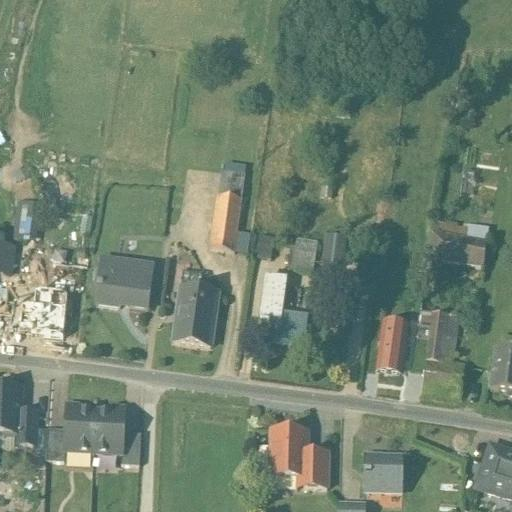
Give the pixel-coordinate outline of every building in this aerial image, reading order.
[(219,201),(243,203),(244,169),(221,168),(219,201)] [(242,206),(218,203),(211,255),(210,255),(210,256),(235,260),(235,259),(234,259),(242,206)] [(457,233),(432,230),(430,239),(455,243),(457,233)] [(455,243),(430,239),(427,267),(452,271),(450,284),(482,288),(487,247),(455,243)] [(346,244),(326,241),(322,271),(342,274),(346,244)] [(275,246),(260,243),(255,264),(271,267),(275,246)] [(319,248),(296,245),(296,252),(292,251),(291,258),(317,262),(319,248)] [(2,253),(1,253),(0,263),(0,281),(10,283),(13,255),(2,253)] [(317,262),(291,258),(288,277),(315,280),(317,262)] [(152,275),(100,269),(94,315),(119,318),(119,314),(147,318),(152,275)] [(202,282),(184,280),(181,296),(173,350),(211,356),(218,301),(200,298),(202,282)] [(308,325),(282,321),(286,288),(266,285),(261,326),(272,328),(269,350),(304,354),(308,325)] [(32,293),(13,291),(12,301),(31,303),(32,293)] [(31,303),(12,301),(8,338),(45,342),(45,344),(64,346),(69,303),(51,301),(51,305),(31,303)] [(457,325),(420,320),(409,398),(459,405),(464,375),(450,373),(457,325)] [(377,380),(400,383),(407,333),(384,330),(377,380)] [(511,360),(506,360),(496,359),(492,399),(506,400),(505,407),(511,407),(511,360)] [(21,397),(0,396),(0,442),(17,443),(18,443),(19,420),(21,397)] [(83,420),(78,414),(67,413),(65,439),(64,461),(65,461),(93,463),(96,420),(83,420)] [(109,421),(96,420),(93,463),(122,464),(123,464),(124,442),(125,417),(115,416),(109,421)] [(37,421),(19,420),(18,443),(17,443),(17,453),(35,454),(36,438),(37,421)] [(48,439),(36,438),(35,454),(34,474),(46,475),(46,470),(48,439)] [(65,439),(48,438),(48,439),(46,470),(65,471),(65,461),(64,461),(65,439)] [(306,441),(272,440),(272,456),(260,456),(259,480),(271,480),(271,486),(304,487),(305,487),(306,462),(306,441)] [(141,443),(124,442),(123,464),(122,464),(121,474),(140,475),(141,443)] [(511,463),(505,461),(500,478),(491,504),(511,511),(511,463)] [(328,463),(306,462),(305,487),(304,487),(304,498),(327,498),(328,463)] [(381,466),(365,465),(364,501),(402,501),(403,468),(381,468),(381,466)] [(485,473),(476,499),(491,504),(500,478),(485,473)]
